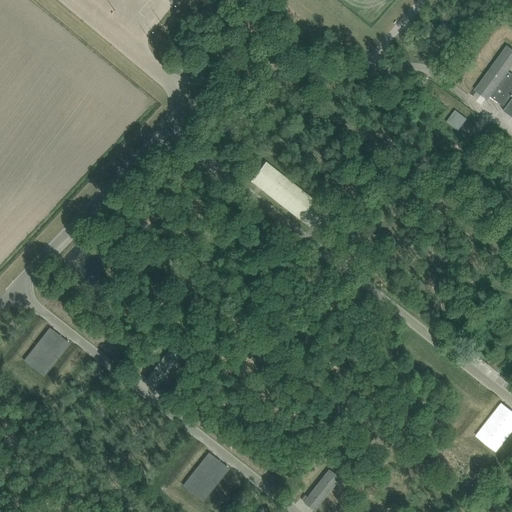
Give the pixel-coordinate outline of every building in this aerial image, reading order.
[(476,91),(472,98),(482,104),(486,98),(488,99),(490,96),(505,108),(504,111),(511,116),(511,73),(508,71),(511,66),(511,48),(507,45),(475,90),(476,91)] [(511,149),(502,163),(508,167),(511,162),(511,149)] [(266,163),(250,182),(314,233),(329,213),(266,163)] [(50,327),(24,360),(44,377),(70,344),(50,327)] [(172,346),(146,379),(157,387),(182,354),(172,346)] [(511,431),(511,410),(501,402),(475,435),(496,452),(511,431)] [(208,452),(182,485),(204,502),(230,468),(208,452)] [(329,469),(303,502),(314,511),(335,484),(339,488),(343,482),(340,479),(340,478),(329,469)]
